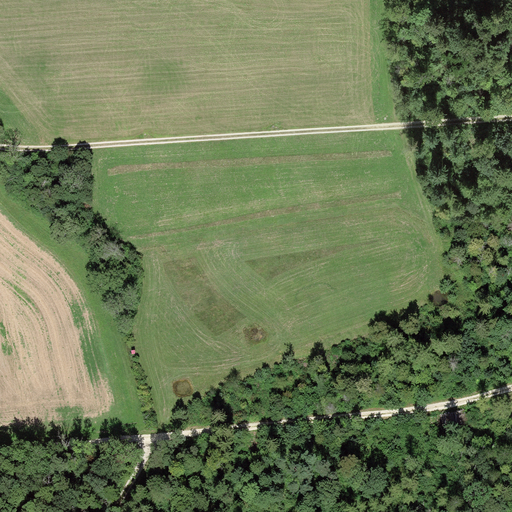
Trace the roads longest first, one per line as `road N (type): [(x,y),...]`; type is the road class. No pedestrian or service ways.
road 1 (track): [(0,147),(511,119)]
road 2 (track): [(152,438),(434,407),(511,388)]
road 3 (track): [(0,458),(152,438)]
